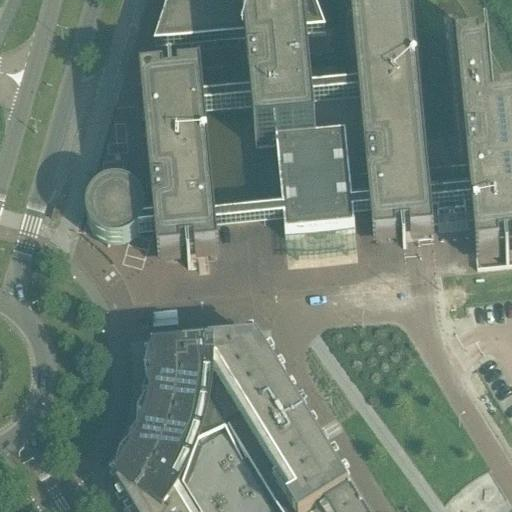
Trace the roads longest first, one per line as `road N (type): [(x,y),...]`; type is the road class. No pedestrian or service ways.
road 1 (tertiary): [(9,308),(94,0)]
road 2 (residential): [(511,477),(444,364),(407,321),(383,311),(321,316),(300,331)]
road 3 (residential): [(381,511),(298,377),(292,357),(300,331)]
road 4 (tertiary): [(22,434),(43,401),(46,361),(37,336),(9,308)]
